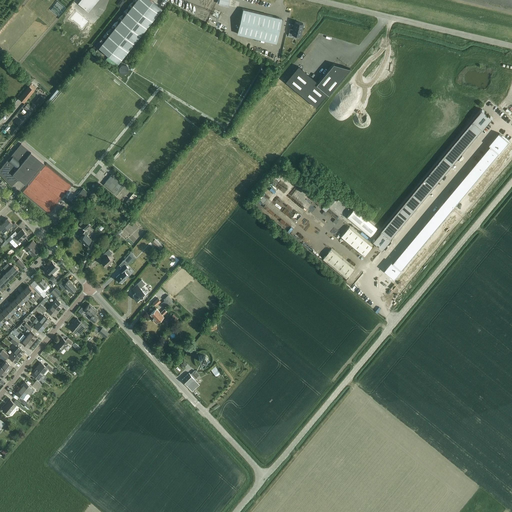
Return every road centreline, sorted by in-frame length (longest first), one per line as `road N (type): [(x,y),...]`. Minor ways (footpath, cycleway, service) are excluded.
road 1 (unclassified): [(264,477),(511,181)]
road 2 (tertiary): [(264,477),(89,288)]
road 3 (unclassified): [(511,46),(314,0)]
road 4 (residential): [(0,398),(89,288)]
